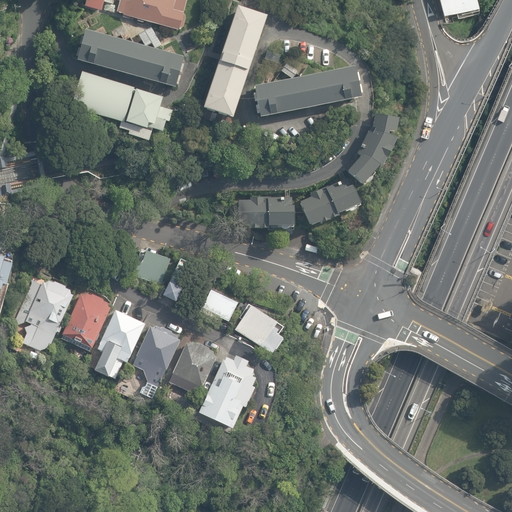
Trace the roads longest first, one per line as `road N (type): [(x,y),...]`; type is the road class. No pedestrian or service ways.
road 1 (motorway): [(344,511),(511,112)]
road 2 (motorway): [(511,180),(370,511)]
road 3 (residential): [(66,190),(65,229),(80,260),(259,359),(267,379),(261,412)]
road 4 (residential): [(370,302),(66,190)]
road 5 (tertiary): [(458,511),(374,452),(347,415),(343,367),(370,302)]
road 6 (residential): [(66,190),(49,164),(32,102),(31,30)]
road 7 (tertiary): [(511,378),(370,302)]
road 8 (tertiary): [(370,302),(433,168)]
road 9 (residential): [(433,168),(429,26)]
